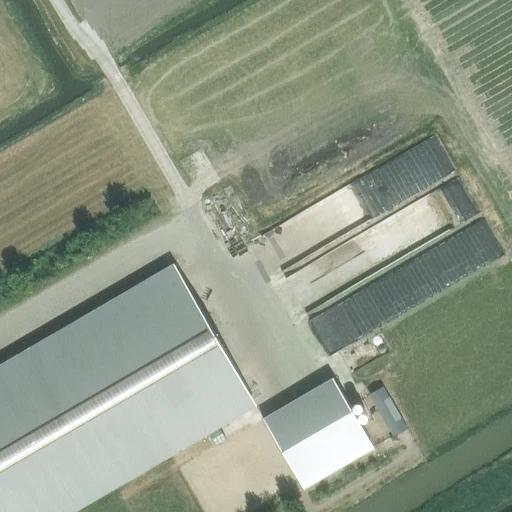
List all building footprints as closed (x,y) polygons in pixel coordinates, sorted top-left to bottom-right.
[(360,182),(335,196),(354,227),(378,212),(360,182)] [(392,304),(499,252),(482,218),(375,270),(392,304)] [(176,268),(0,370),(0,511),(63,511),(253,402),(176,268)] [(343,349),(349,365),(388,350),(382,334),(343,349)] [(333,379),(264,419),(304,488),(373,448),(333,379)]
